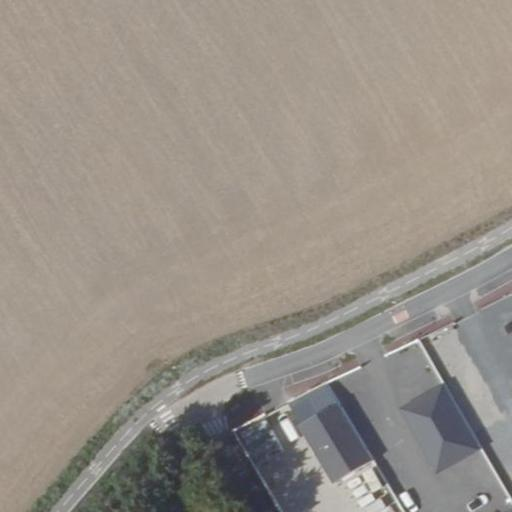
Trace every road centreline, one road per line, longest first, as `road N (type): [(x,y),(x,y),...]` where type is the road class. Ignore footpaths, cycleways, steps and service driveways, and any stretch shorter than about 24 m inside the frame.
road 1 (track): [(194,404),(336,352),(511,258)]
road 2 (track): [(76,511),(136,443),(194,404)]
road 3 (track): [(259,511),(194,404)]
